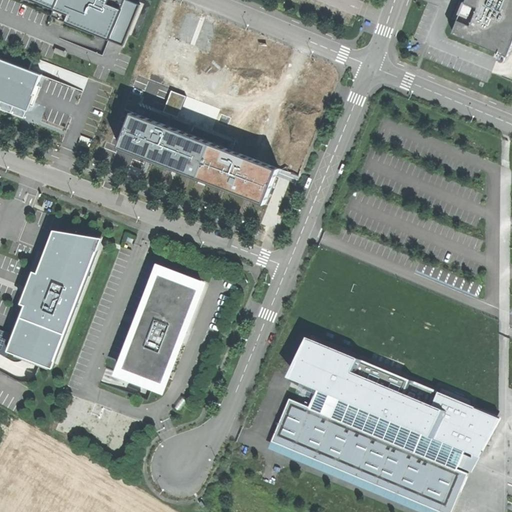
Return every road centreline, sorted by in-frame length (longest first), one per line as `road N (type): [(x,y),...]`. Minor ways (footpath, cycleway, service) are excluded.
road 1 (unclassified): [(287,266),(0,156)]
road 2 (unclassified): [(369,65),(287,266)]
road 3 (unclassified): [(287,266),(221,426)]
road 4 (unclassified): [(209,0),(369,65)]
road 5 (unclassified): [(221,426),(162,459),(165,478),(183,485),(212,447)]
road 6 (unclassified): [(369,65),(511,123)]
